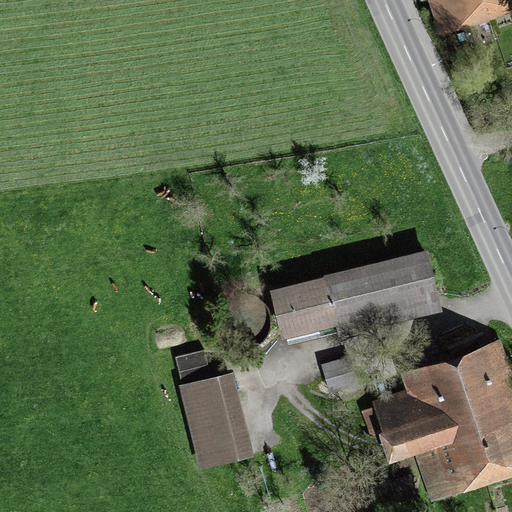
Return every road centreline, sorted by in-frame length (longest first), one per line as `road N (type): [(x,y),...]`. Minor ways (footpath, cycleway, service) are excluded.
road 1 (secondary): [(448,145),(382,0)]
road 2 (secondary): [(511,287),(448,145)]
